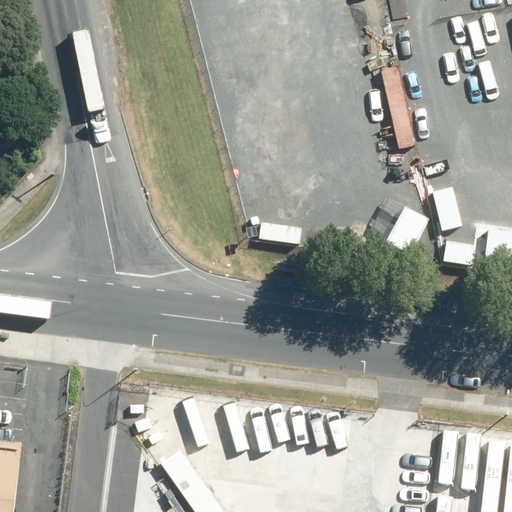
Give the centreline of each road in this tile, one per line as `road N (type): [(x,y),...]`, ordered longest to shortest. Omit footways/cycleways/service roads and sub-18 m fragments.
road 1 (tertiary): [(511,355),(127,308)]
road 2 (tertiary): [(127,308),(62,0)]
road 3 (tertiary): [(127,308),(0,292)]
